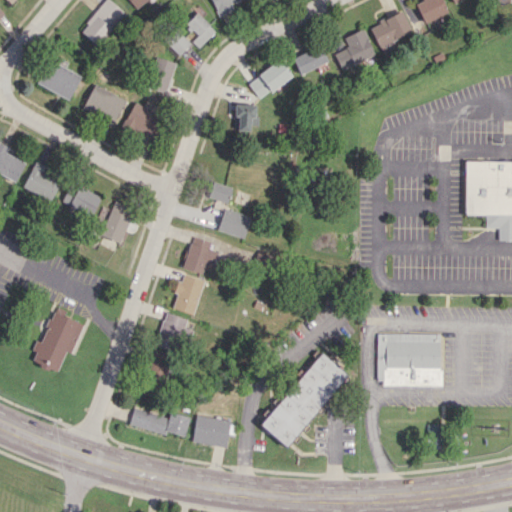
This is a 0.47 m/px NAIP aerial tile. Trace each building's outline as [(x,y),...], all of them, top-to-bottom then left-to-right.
[(102,0),(79,31),(98,46),(124,11),(108,0),(102,0)] [(127,0),(135,9),(145,0),(127,0)] [(210,0),(218,16),(233,9),(230,4),(238,0),(210,0)] [(424,23),(447,12),(440,0),(417,0),(414,2),(424,23)] [(368,26),(382,55),(396,47),(393,41),(412,32),(401,10),(368,26)] [(214,30),(195,12),(181,27),(200,45),(214,30)] [(341,70),(374,54),(362,28),(343,37),(347,46),(333,53),(341,70)] [(178,55),(189,43),(179,32),(167,44),(178,55)] [(299,74),(327,61),(320,45),(291,58),(299,74)] [(174,61),(154,56),(147,88),(166,93),(174,61)] [(246,82),(258,99),(290,75),(278,59),(246,82)] [(38,85),(70,98),(80,74),(48,61),(38,85)] [(82,109),(114,122),(124,98),(92,84),(82,109)] [(121,125),(132,131),(134,128),(152,137),(163,117),(134,101),(121,125)] [(237,130),(249,130),(249,124),(255,125),(255,105),(234,104),(233,115),(237,116),(237,130)] [(4,153),(7,145),(0,142),(0,173),(16,180),(23,161),(4,153)] [(464,214),(484,214),(484,227),(497,227),(497,240),(511,239),(511,160),(464,161),(464,214)] [(21,187),(50,200),(60,179),(41,171),(44,165),(33,161),(21,187)] [(228,202),(231,186),(210,182),(207,198),(228,202)] [(61,203),(92,215),(100,195),(69,183),(61,203)] [(101,236),(121,242),(131,206),(111,200),(101,236)] [(250,216),(224,207),(216,229),(243,238),(250,216)] [(204,262),(212,264),(216,251),(204,247),(189,242),(182,268),(201,273),(204,262)] [(172,307),(192,314),(203,280),(181,273),(174,292),(176,293),(172,307)] [(82,323),(52,311),(40,342),(35,340),(31,350),(34,352),(31,361),(56,371),(64,351),(70,353),(82,323)] [(184,327),(186,318),(164,312),(154,345),(180,353),(188,328),(184,327)] [(381,385),(439,386),(440,334),(376,333),(375,378),(381,378),(381,385)] [(162,389),(171,358),(152,352),(143,383),(162,389)] [(346,373),(319,352),(260,425),(287,446),(346,373)] [(128,424),(164,434),(165,430),(183,436),(189,416),(169,411),(167,417),(133,407),(128,424)] [(230,421),(196,414),(190,440),(225,447),(230,421)]
